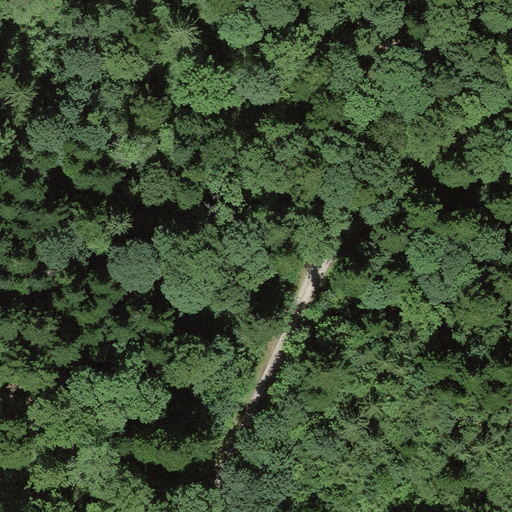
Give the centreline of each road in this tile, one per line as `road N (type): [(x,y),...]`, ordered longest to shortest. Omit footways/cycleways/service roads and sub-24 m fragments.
road 1 (track): [(418,0),(323,266),(202,511)]
road 2 (track): [(511,113),(458,145),(323,266)]
